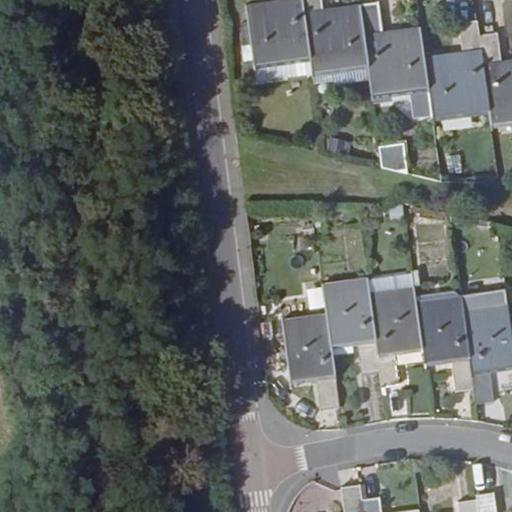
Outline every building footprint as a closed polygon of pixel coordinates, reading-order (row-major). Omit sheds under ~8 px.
[(308,44),(302,0),(245,0),(254,66),(310,58),(308,44)] [(369,67),(360,1),(321,5),(319,0),(302,0),(308,44),(310,58),(312,75),(369,67)] [(424,50),(422,38),(420,20),(380,26),(379,17),(377,0),(365,0),(360,1),(369,67),(372,87),(373,98),(393,96),(429,91),(424,50)] [(420,20),(419,12),(379,17),(380,26),(420,20)] [(479,29),(477,15),(459,18),(463,45),(424,50),(429,91),(430,98),(433,117),(433,120),(490,113),(486,81),(479,29)] [(511,125),(511,54),(500,56),(497,28),(479,29),(486,81),(490,113),(492,128),(511,125)] [(311,69),(310,58),(254,66),(255,77),(311,69)] [(430,98),(429,91),(393,96),(394,102),(416,99),(430,98)] [(433,117),(430,98),(416,99),(419,118),(433,117)] [(330,134),(326,148),(343,152),(346,138),(330,134)] [(381,147),(383,168),(405,166),(403,145),(381,147)] [(413,285),(411,270),(367,276),(369,289),(413,285)] [(380,370),(369,294),(369,289),(367,276),(322,281),(327,312),(331,340),(332,350),(354,347),(357,347),(361,373),(380,370)] [(415,300),(413,285),(369,289),(369,294),(380,370),(381,379),(382,387),(400,384),(396,357),(422,353),(419,329),(415,300)] [(474,389),(466,333),(462,308),(462,305),(461,294),(415,300),(419,329),(422,353),(425,369),(452,366),(457,391),(474,389)] [(285,301),(285,314),(306,314),(306,300),(285,301)] [(511,333),(508,303),(462,308),(466,333),(474,389),(476,402),(494,401),(489,374),(511,371),(511,333)] [(332,350),(331,340),(327,312),(280,317),(290,386),(317,383),(320,409),(340,406),(333,359),(332,350)] [(355,355),(354,347),(332,350),(333,359),(355,355)] [(362,511),(360,500),(359,489),(358,486),(340,488),(342,511),(362,511)] [(382,511),(380,498),(360,500),(362,511),(382,511)] [(476,511),(474,498),(455,501),(456,511),(476,511)]
